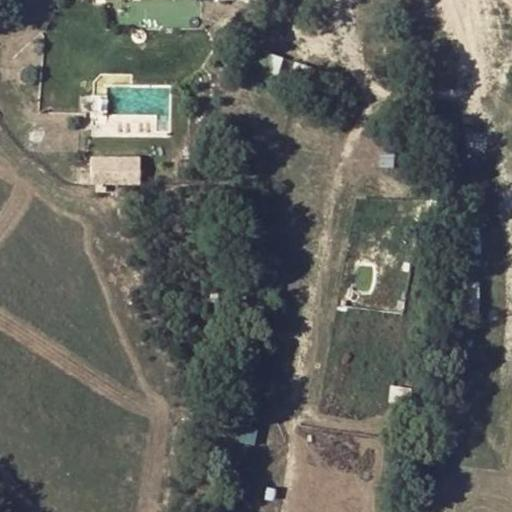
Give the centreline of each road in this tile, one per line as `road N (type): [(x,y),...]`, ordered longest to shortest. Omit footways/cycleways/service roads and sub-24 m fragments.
road 1 (track): [(382,93),(345,148),(317,260),(279,511)]
road 2 (track): [(462,0),(476,104),(498,144),(510,219),(506,369)]
road 3 (track): [(476,104),(370,89),(353,68),(343,0)]
